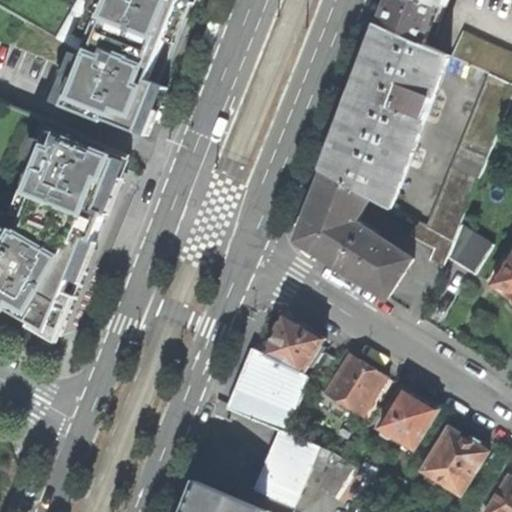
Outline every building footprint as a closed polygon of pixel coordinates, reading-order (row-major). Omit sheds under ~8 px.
[(97,0),(53,105),(154,142),(172,90),(160,82),(163,76),(198,0),(97,0)] [(392,0),(382,28),(425,47),(442,0),(392,0)] [(392,212),(451,59),(425,47),(382,28),(349,114),(326,176),(392,212)] [(511,87),(511,57),(462,34),(451,59),(491,78),(511,87)] [(511,87),(491,78),(427,231),(442,238),(454,245),(461,228),(511,102),(511,87)] [(29,195),(43,200),(89,218),(104,181),(110,182),(119,155),(63,133),(57,147),(51,144),(29,195)] [(136,161),(119,155),(110,182),(104,181),(89,218),(69,258),(36,316),(19,307),(16,315),(61,344),(81,297),(77,296),(81,284),(85,285),(96,255),(100,243),(97,242),(109,214),(112,216),(119,200),(131,173),(136,161)] [(357,226),(371,203),(325,177),(300,244),(366,285),(390,300),(414,263),(357,226)] [(43,200),(29,234),(69,258),(89,218),(43,200)] [(0,305),(16,315),(19,307),(36,316),(69,258),(29,234),(21,229),(22,225),(0,212),(0,305)] [(435,253),(442,238),(427,231),(419,226),(413,240),(435,253)] [(476,277),(494,248),(461,228),(454,245),(448,260),(476,277)] [(454,245),(442,238),(435,253),(431,262),(444,270),(448,260),(454,245)] [(511,259),(494,288),(505,295),(511,299),(511,303),(511,304),(511,259)] [(319,351),(327,338),(306,326),(286,313),(269,354),(305,373),(313,360),(319,351)] [(288,432),(311,376),(305,373),(269,354),(256,348),(230,407),(281,429),(266,463),(255,489),(293,505),(312,464),(323,469),(331,451),(288,432)] [(324,354),(319,351),(313,360),(318,363),(324,354)] [(311,376),(324,383),(339,359),(327,352),(311,376)] [(329,394),(364,416),(389,377),(371,366),(353,355),(329,394)] [(381,427),(415,449),(440,409),(423,398),(406,388),(398,401),(396,402),(389,413),(390,414),(381,427)] [(425,470),(464,495),(491,452),(484,447),(485,446),(483,441),(479,438),(475,436),(470,437),(469,438),(452,428),(425,470)] [(377,480),(383,484),(391,472),(384,468),(377,480)] [(398,493),(405,481),(391,472),(383,484),(398,493)] [(511,511),(511,476),(487,511),(511,511)] [(271,511),(199,481),(186,511),(271,511)]
